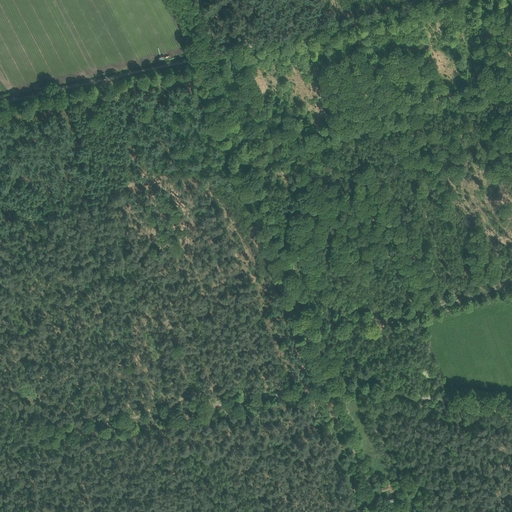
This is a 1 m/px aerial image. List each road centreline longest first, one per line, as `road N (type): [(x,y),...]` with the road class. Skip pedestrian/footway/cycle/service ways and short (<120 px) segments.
road 1 (track): [(240,155),(511,86)]
road 2 (track): [(202,57),(448,0)]
road 3 (track): [(0,104),(202,57)]
road 4 (track): [(330,387),(511,410)]
road 5 (track): [(330,387),(381,511)]
